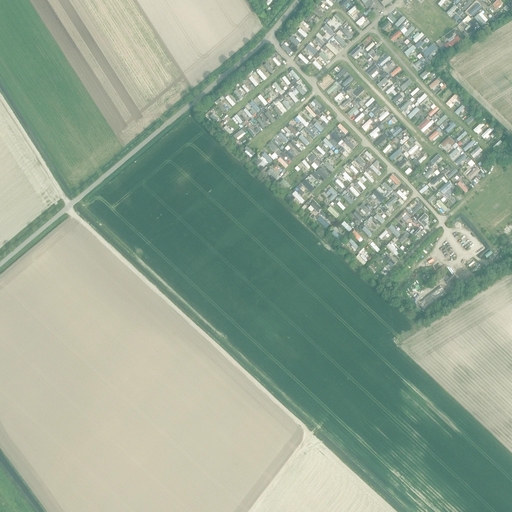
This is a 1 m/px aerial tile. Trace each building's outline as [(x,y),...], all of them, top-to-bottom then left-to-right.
[(361,0),(368,9),(371,7),(371,6),(374,3),(371,0),(378,0),(384,7),(392,0),(361,0)] [(465,10),(472,3),(469,0),(466,3),(465,2),(463,4),(464,5),(462,7),(465,10)] [(493,9),(500,1),(498,0),(496,0),(490,6),(493,9)] [(450,14),(456,7),(454,5),(447,11),(450,14)] [(471,17),(479,10),(477,7),(468,14),(471,17)] [(338,17),(345,23),(348,19),(337,10),(331,18),(337,24),(338,22),(335,20),(338,17)] [(459,20),(467,15),(464,12),(457,17),(459,20)] [(308,21),(314,15),(311,13),(305,19),(308,21)] [(393,23),(400,15),(398,13),(391,21),(393,23)] [(474,18),(482,26),(485,23),(478,14),(474,18)] [(357,25),(366,18),(364,15),(362,16),(363,17),(355,23),(357,25)] [(477,26),(471,21),(469,23),(472,26),(466,32),(469,34),(477,26)] [(383,31),(390,25),(387,22),(381,28),(383,31)] [(296,30),(305,38),(307,36),(308,34),(305,31),(304,31),(301,28),(300,29),(298,28),(296,30)] [(353,37),(344,28),(341,31),(350,40),(353,37)] [(392,42),(402,34),(399,30),(390,38),(392,42)] [(451,43),(463,34),(461,31),(449,40),(451,43)] [(415,43),(424,35),(421,33),(413,41),(415,43)] [(289,39),(297,46),(299,44),(291,37),(289,39)] [(323,44),(316,37),(314,40),(321,47),(323,46),(322,45),(323,44)] [(345,45),(338,37),(336,39),(343,47),(345,45)] [(370,51),(377,44),(374,41),(367,48),(370,51)] [(445,49),(450,45),(447,42),(441,47),(440,45),(438,46),(441,51),(442,51),(444,53),(447,51),(445,49)] [(424,54),(433,47),(431,44),(430,45),(429,43),(424,47),(426,49),(423,51),(424,54)] [(282,47),(289,54),(291,52),(284,45),(282,47)] [(312,54),(313,54),(315,52),(308,45),(305,47),(312,54)] [(407,56),(415,49),(412,45),(404,53),(407,56)] [(329,48),(336,55),(338,53),(334,49),(334,48),(333,46),(332,47),(331,46),(329,48)] [(351,57),(360,48),(358,46),(349,54),(351,57)] [(375,58),(382,53),(380,50),(373,56),(375,58)] [(284,60),(276,52),(274,54),(278,59),(277,59),(278,61),(279,60),(281,63),(284,60)] [(299,57),(306,64),(308,62),(301,55),(299,57)] [(324,55),(315,63),(319,68),(328,59),(324,55)] [(388,57),(380,63),(381,63),(378,65),(380,68),(390,59),(390,58),(388,57)] [(371,70),(376,66),(372,61),(367,65),(371,70)] [(264,65),(270,73),(273,71),(266,63),(264,65)] [(390,72),(396,66),(394,64),(387,70),(390,72)] [(391,71),(395,75),(403,67),(400,64),(391,71)] [(339,78),(346,71),(344,69),(336,76),(339,78)] [(428,69),(419,76),(422,79),(422,78),(424,80),(427,77),(430,74),(429,73),(430,72),(428,69)] [(289,72),(295,79),(297,77),(291,70),(289,72)] [(257,73),(264,80),(266,78),(260,71),(257,73)] [(376,82),(384,75),(382,72),(374,80),(376,82)] [(248,79),(255,87),(258,85),(251,76),(248,79)] [(282,78),(287,86),(290,84),(284,76),(282,78)] [(345,86),(353,79),(351,77),(342,83),(345,86)] [(379,88),(388,81),(385,78),(377,85),(379,88)] [(437,79),(428,87),(431,90),(432,89),(433,91),(436,88),(435,87),(439,85),(438,84),(440,82),(439,82),(441,81),(439,78),(437,79)] [(403,91),(413,83),(410,79),(400,88),(403,91)] [(296,88),(302,96),(305,93),(299,85),(296,88)] [(334,85),(326,92),(328,95),(333,91),(334,92),(336,90),(335,89),(337,88),(334,85)] [(448,85),(437,95),(440,98),(442,100),(445,97),(443,95),(450,88),(448,85)] [(351,94),(358,89),(356,86),(349,92),(351,94)] [(412,97),(419,90),(417,88),(410,94),(412,97)] [(265,91),(272,100),(275,97),(269,89),(265,91)] [(241,98),(235,91),(233,93),(239,100),(241,98)] [(358,102),(367,94),(364,91),(356,99),(358,102)] [(402,91),(395,99),(399,102),(404,96),(403,95),(404,93),(402,91)] [(340,93),(334,99),(336,101),(342,95),(340,93)] [(455,94),(445,104),(448,107),(448,106),(450,107),(452,105),(451,104),(453,101),(454,102),(455,101),(454,100),(458,96),(455,94)] [(420,104),(427,97),(425,95),(418,101),(420,104)] [(233,103),(228,98),(229,98),(227,96),(225,98),(226,100),(231,105),(233,103)] [(289,107),(292,104),(286,97),(283,100),(289,107)] [(312,102),(319,109),(322,106),(315,99),(312,102)] [(348,99),(341,106),(343,108),(350,101),(348,99)] [(364,110),(372,102),(370,100),(362,107),(364,110)] [(250,105),(256,111),(259,109),(253,102),(250,105)] [(427,110),(433,104),(432,102),(428,105),(427,104),(426,105),(424,107),(427,110)] [(281,112),(285,110),(279,103),(276,105),(281,112)] [(418,104),(409,114),(413,117),(422,108),(418,104)] [(272,107),(278,114),(280,112),(274,105),(272,107)] [(462,105),(454,113),(457,115),(461,112),(462,113),(464,111),(463,109),(464,108),(462,105)] [(315,115),(307,106),(305,108),(313,118),(314,118),(315,119),(317,116),(316,115),(315,115)] [(374,115),(381,109),(379,106),(377,108),(376,107),(375,108),(375,109),(372,112),(374,115)] [(354,107),(348,113),(350,116),(356,109),(354,107)] [(243,111),(249,118),(252,116),(245,109),(243,111)] [(433,119),(441,112),(439,109),(431,117),(433,119)] [(379,124),(389,115),(386,112),(376,121),(379,124)] [(362,113),(354,121),(356,123),(364,115),(362,113)] [(210,117),(216,123),(218,120),(212,114),(210,117)] [(235,117),(242,127),(245,125),(244,123),(243,121),(242,122),(238,115),(235,117)] [(467,124),(475,117),(473,115),(465,121),(467,124)] [(305,122),(298,116),(296,118),(300,122),(299,123),(301,124),(302,123),(303,125),(305,122)] [(320,118),(326,124),(328,122),(322,116),(320,118)] [(256,120),(263,128),(265,126),(259,118),(256,120)] [(370,120),(361,128),(365,132),(368,129),(368,128),(369,126),(368,125),(372,122),(370,120)] [(398,129),(395,125),(393,127),(388,121),(386,122),(394,132),(398,129)] [(475,133),(484,125),(482,122),(473,131),(475,133)] [(314,126),(320,132),(322,129),(316,123),(314,126)] [(428,123),(420,130),(423,132),(426,129),(427,131),(430,128),(429,127),(430,126),(428,123)] [(383,126),(391,135),(393,132),(386,124),(383,126)] [(448,133),(455,127),(453,124),(446,130),(448,133)] [(287,128),(295,136),(297,133),(290,125),(287,128)] [(491,127),(481,136),(484,139),(494,129),(491,127)] [(305,129),(313,138),(315,136),(314,135),(315,134),(314,133),(315,132),(311,129),(310,130),(307,128),(305,129)] [(377,128),(369,136),(371,138),(379,131),(377,128)] [(236,139),(244,133),(242,130),(233,136),(236,139)] [(430,142),(439,134),(436,131),(428,138),(430,142)] [(330,136),(338,144),(341,140),(334,132),(330,136)] [(458,142),(467,134),(465,132),(456,140),(458,142)] [(298,138),(306,146),(309,144),(305,141),(307,139),(304,136),(303,138),(301,136),(298,138)] [(383,136),(375,144),(377,146),(386,139),(383,136)] [(401,145),(409,139),(407,137),(400,143),(401,145)] [(448,143),(451,146),(454,143),(448,137),(441,144),(444,147),(448,143)] [(276,142),(282,148),(284,146),(278,139),(276,142)] [(324,142),(332,150),(334,147),(326,139),(324,142)] [(344,142),(352,150),(355,147),(347,139),(344,142)] [(465,152),(476,142),(473,140),(463,149),(465,152)] [(495,149),(502,142),(500,140),(493,147),(495,149)] [(269,144),(277,153),(279,151),(271,142),(269,144)] [(291,145),(299,154),(301,152),(298,148),(300,147),(297,144),(295,145),(293,143),(291,145)] [(320,143),(318,146),(324,154),(327,151),(320,143)] [(412,154),(420,146),(418,143),(409,151),(412,154)] [(470,156),(479,148),(477,145),(468,154),(470,156)] [(255,154),(246,146),(244,149),(249,154),(250,156),(251,155),(252,156),(255,154)] [(451,159),(459,151),(457,149),(448,156),(451,159)] [(285,154),(292,161),(294,158),(287,151),(285,154)] [(397,151),(389,158),(391,161),(396,157),(396,158),(398,157),(397,156),(399,154),(397,151)] [(364,154),(370,160),(372,158),(366,152),(364,154)] [(263,156),(270,163),(272,161),(265,154),(263,156)] [(434,164),(441,157),(438,154),(431,161),(434,164)] [(463,155),(456,162),(458,164),(459,163),(460,164),(461,163),(460,162),(466,157),(465,156),(464,156),(463,155)] [(417,167),(426,158),(424,156),(417,162),(415,159),(412,161),(417,167)] [(286,165),(277,157),(275,159),(276,161),(277,160),(284,167),(286,165)] [(355,159),(363,167),(366,165),(358,157),(355,159)] [(404,159),(397,166),(399,169),(407,162),(404,159)] [(466,171),(473,164),(471,161),(463,168),(466,171)] [(324,164),(331,172),(334,169),(329,165),(330,164),(329,163),(328,164),(326,162),(324,164)] [(478,164),(468,173),(476,182),(481,178),(476,173),(482,168),(478,164)] [(370,167),(379,176),(381,174),(372,165),(370,167)] [(350,168),(356,174),(358,172),(352,166),(350,168)] [(455,166),(448,173),(452,177),(459,169),(455,166)] [(318,170),(325,177),(327,175),(320,168),(318,170)] [(428,177),(434,171),(432,168),(425,174),(428,177)] [(270,174),(276,180),(278,177),(277,175),(278,174),(276,172),(275,172),(274,173),(272,171),(273,170),(272,169),(271,170),(270,169),(266,173),(269,175),(270,174)] [(342,175),(349,182),(352,180),(345,172),(342,175)] [(363,174),(372,183),(374,181),(365,172),(363,174)] [(457,175),(465,183),(468,181),(460,173),(457,175)] [(433,185),(443,177),(440,174),(431,183),(433,185)] [(389,178),(397,185),(400,182),(392,175),(389,178)] [(279,183),(286,191),(290,187),(283,179),(279,183)] [(302,184),(311,193),(314,189),(306,180),(302,184)] [(336,182),(343,190),(346,187),(338,180),(336,182)] [(366,188),(359,181),(357,183),(363,190),(366,188)] [(448,182),(439,190),(442,193),(446,189),(446,190),(448,188),(448,187),(451,185),(448,182)] [(382,186),(390,193),(392,190),(385,183),(382,186)] [(421,194),(428,188),(426,185),(419,192),(421,194)] [(350,190),(356,197),(359,195),(356,191),(357,191),(354,187),(353,188),(350,190)] [(377,187),(374,190),(379,194),(376,198),(381,202),(387,196),(377,187)] [(397,190),(407,198),(409,195),(399,187),(397,190)] [(338,195),(330,188),(328,191),(332,195),(328,199),(331,202),(338,195)] [(292,194),(302,204),(304,201),(297,194),(295,192),(292,194)] [(429,203),(436,197),(434,195),(427,201),(429,203)] [(366,199),(374,207),(376,205),(369,197),(366,199)] [(345,208),(339,202),(337,204),(343,210),(345,208)] [(362,204),(359,207),(367,215),(370,212),(362,204)] [(415,214),(423,206),(420,204),(413,211),(415,214)] [(307,207),(313,213),(316,211),(309,205),(307,207)] [(330,205),(328,207),(335,214),(337,211),(330,205)] [(381,210),(388,217),(390,215),(383,208),(381,210)] [(353,214),(360,222),(363,219),(356,211),(353,214)] [(404,211),(396,219),(399,222),(402,225),(405,222),(402,219),(403,217),(405,219),(407,216),(406,215),(407,214),(404,211)] [(418,221),(422,225),(422,224),(425,227),(427,225),(424,222),(428,217),(425,213),(421,217),(420,216),(417,219),(418,220),(418,221)] [(319,219),(326,227),(329,224),(321,217),(319,219)] [(352,229),(344,222),(341,225),(349,232),(352,229)] [(388,228),(396,236),(398,233),(390,225),(388,228)] [(361,229),(368,237),(371,234),(363,227),(361,229)] [(417,227),(411,234),(414,236),(420,230),(417,227)] [(342,236),(335,229),(332,231),(340,239),(342,236)] [(381,239),(388,233),(386,231),(379,237),(381,239)] [(351,234),(360,243),(362,241),(353,232),(351,234)] [(407,233),(399,240),(401,243),(410,235),(407,233)] [(348,241),(356,250),(358,248),(356,245),(356,246),(350,239),(348,241)] [(386,246),(396,256),(399,253),(389,243),(386,246)] [(382,253),(394,265),(397,262),(391,257),(392,256),(386,250),(382,253)] [(360,252),(358,254),(366,262),(368,260),(360,252)] [(364,261),(358,255),(356,257),(362,263),(364,261)] [(367,268),(374,274),(376,272),(369,266),(367,268)] [(446,285),(444,287),(450,297),(452,295),(446,285)]
